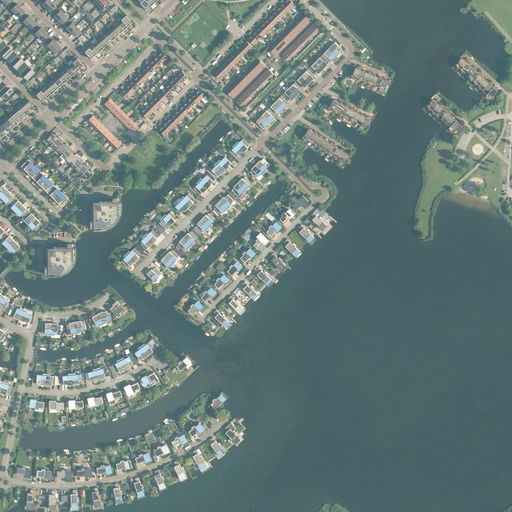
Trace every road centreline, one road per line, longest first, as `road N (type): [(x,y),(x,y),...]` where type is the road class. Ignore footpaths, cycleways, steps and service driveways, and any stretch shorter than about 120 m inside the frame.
road 1 (residential): [(23,480),(76,482),(128,471),(222,417)]
road 2 (residential): [(264,137),(347,56),(346,42),(304,0)]
road 3 (residential): [(144,274),(137,267),(260,142)]
road 4 (residential): [(197,311),(315,197)]
road 5 (residential): [(18,385),(61,389),(123,376),(161,350)]
road 6 (residential): [(65,129),(157,39)]
road 7 (residential): [(103,166),(193,75)]
